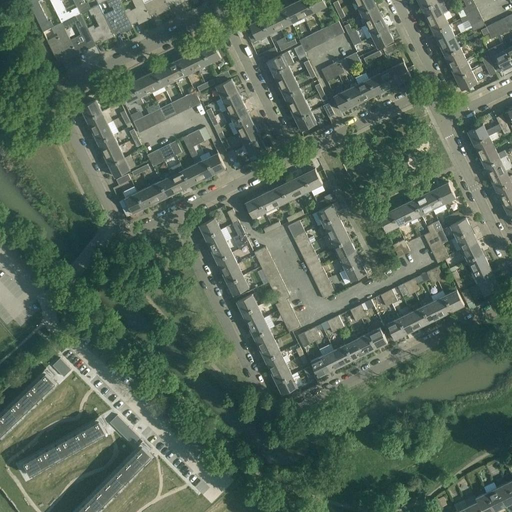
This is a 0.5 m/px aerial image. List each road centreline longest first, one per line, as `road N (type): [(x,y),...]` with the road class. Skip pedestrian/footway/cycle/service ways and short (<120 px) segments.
road 1 (residential): [(216,485),(52,314),(58,289),(113,221)]
road 2 (residential): [(113,221),(57,105),(63,84),(220,9)]
road 3 (residential): [(273,412),(289,412),(511,302)]
road 4 (residential): [(273,412),(174,215)]
road 5 (unclassified): [(511,267),(443,118)]
road 6 (residential): [(292,156),(220,9)]
road 7 (residential): [(292,156),(436,89)]
road 8 (residential): [(174,215),(292,156)]
